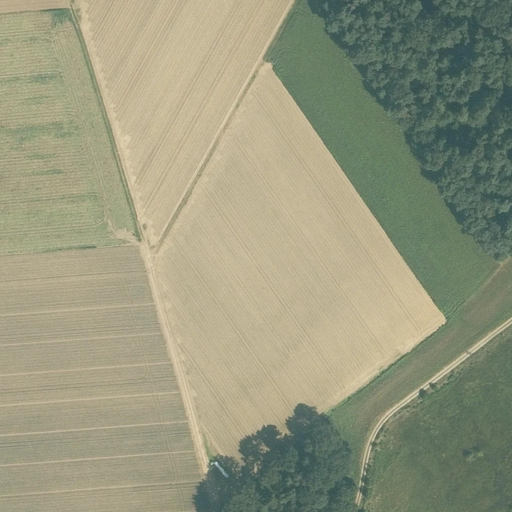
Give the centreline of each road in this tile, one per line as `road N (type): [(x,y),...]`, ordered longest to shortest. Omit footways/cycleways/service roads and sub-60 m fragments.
road 1 (track): [(214,511),(150,261),(306,0)]
road 2 (track): [(150,261),(75,0)]
road 3 (track): [(511,320),(384,416),(356,511)]
